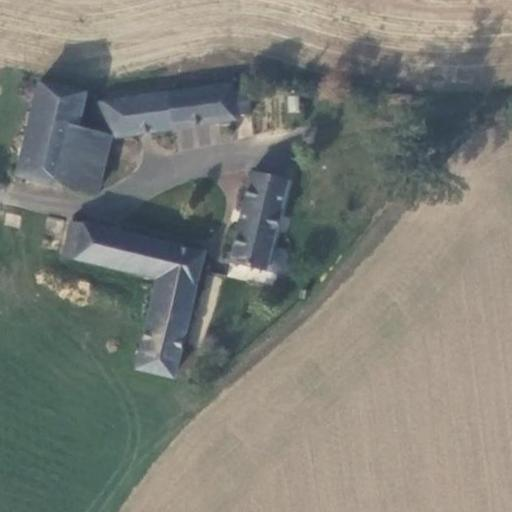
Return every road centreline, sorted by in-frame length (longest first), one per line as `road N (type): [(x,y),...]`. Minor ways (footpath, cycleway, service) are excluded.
road 1 (unclassified): [(0,187),(116,203),(172,173),(326,129)]
road 2 (track): [(511,96),(326,129)]
